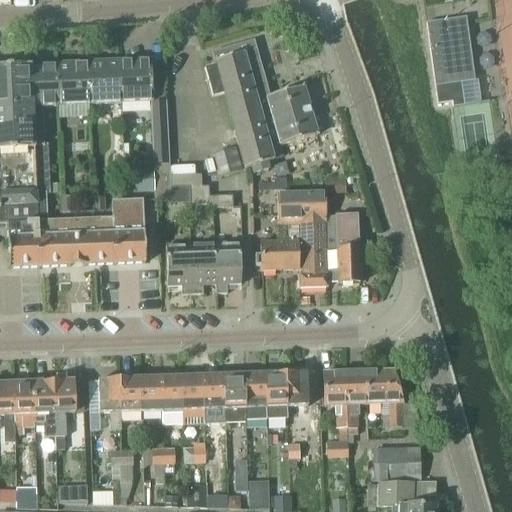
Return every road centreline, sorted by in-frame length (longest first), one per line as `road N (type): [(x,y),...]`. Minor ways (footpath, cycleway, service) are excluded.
road 1 (residential): [(402,319),(356,334),(0,346)]
road 2 (residential): [(402,319),(407,263),(324,0)]
road 3 (residential): [(0,19),(219,0)]
road 4 (residential): [(475,511),(428,348),(402,319)]
